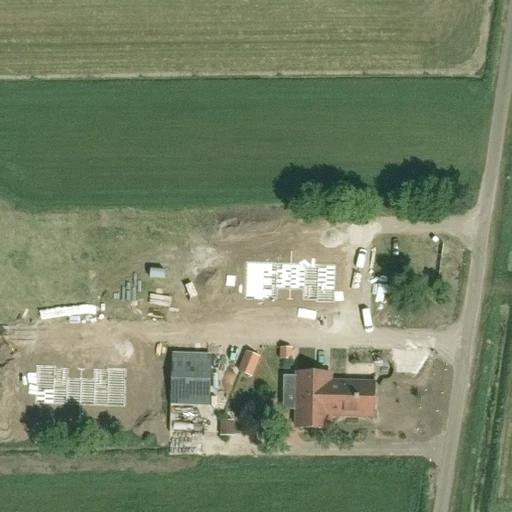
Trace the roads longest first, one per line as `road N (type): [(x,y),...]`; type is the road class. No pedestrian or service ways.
road 1 (unclassified): [(465,344),(0,328)]
road 2 (unclassified): [(465,344),(511,38)]
road 3 (unclassified): [(440,511),(465,344)]
